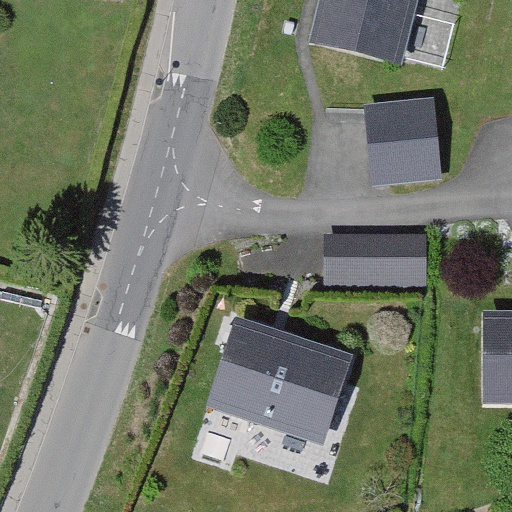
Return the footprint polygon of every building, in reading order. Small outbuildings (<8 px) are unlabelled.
[(412,0),(325,0),(315,42),(397,62),(412,0)] [(439,176),(432,103),(367,109),(374,182),(439,176)] [(422,238),(327,237),(327,283),(421,284),(422,238)] [(511,312),(481,313),(483,403),(511,402),(511,312)] [(239,324),(213,404),(321,440),(348,360),(239,324)]
